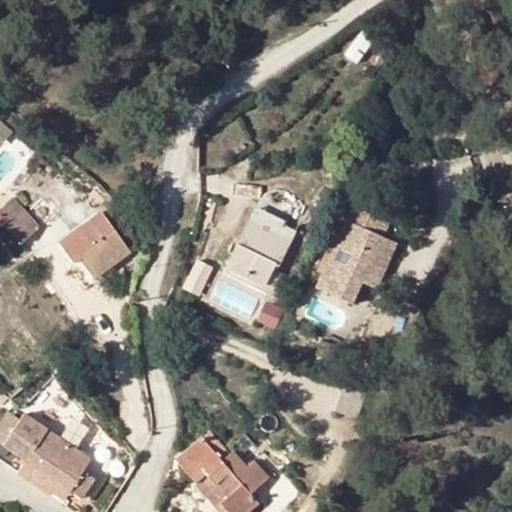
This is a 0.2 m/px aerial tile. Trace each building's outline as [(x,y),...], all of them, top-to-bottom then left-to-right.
[(373,67),(381,71),(393,41),(385,37),(373,67)] [(36,232),(11,203),(0,212),(0,230),(2,229),(20,248),(36,232)] [(350,208),(344,222),(373,235),(379,221),(350,208)] [(255,209),(249,221),(267,230),(270,222),(272,218),(255,209)] [(59,245),(74,265),(78,263),(93,280),(128,252),(100,216),(59,245)] [(282,266),(297,234),(270,222),(267,230),(249,221),(226,268),(266,288),(278,264),(282,266)] [(373,235),(344,222),(332,248),(314,289),(351,306),(360,283),(375,290),(383,271),(395,245),(373,235)] [(212,270),(197,261),(183,289),(197,296),(212,270)] [(353,367),(369,373),(378,347),(361,341),(353,367)] [(336,346),(320,343),(317,358),(333,361),(336,346)] [(22,375),(30,385),(54,366),(46,355),(22,375)] [(84,415),(59,387),(44,402),(68,429),(84,415)] [(249,511),(259,505),(250,495),(269,479),(254,461),(246,468),(233,453),(230,456),(209,433),(176,462),(193,481),(202,473),(226,501),(222,505),(227,511),(249,511)] [(73,486),(86,494),(94,482),(82,473),(89,462),(69,449),(49,435),(27,464),(69,491),(73,486)] [(69,491),(27,464),(22,471),(65,498),(69,491)] [(193,481),(218,511),(227,511),(222,505),(226,501),(202,473),(193,481)] [(69,491),(82,500),(86,494),(73,486),(69,491)]
